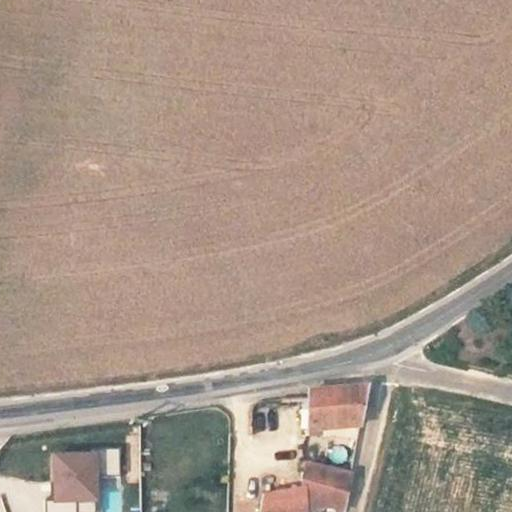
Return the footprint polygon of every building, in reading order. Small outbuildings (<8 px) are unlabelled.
[(305,399),(305,429),(358,426),(366,388),(308,391),(305,399)] [(305,435),(305,429),(305,399),(272,398),(276,436),(305,435)] [(120,479),(119,451),(93,451),(93,458),(54,458),(54,503),(45,503),(44,511),(76,511),(77,503),(96,503),(95,480),(120,479)] [(313,511),(316,508),(328,511),(341,511),(349,474),(306,466),(300,491),(259,497),(256,501),(252,503),(248,504),(245,508),(245,510),(246,511),(313,511)] [(95,511),(96,503),(77,503),(76,511),(95,511)]
